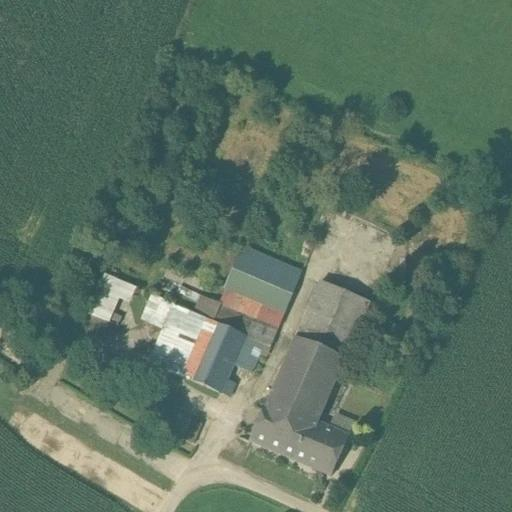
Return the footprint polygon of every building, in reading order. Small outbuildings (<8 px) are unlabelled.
[(225,290),(242,249),(219,239),(202,280),(225,290)] [(301,274),(242,249),(225,290),(285,315),(301,274)] [(129,308),(135,293),(103,279),(87,317),(109,326),(119,304),(129,308)] [(370,303),(320,282),(296,339),(345,360),(370,303)] [(225,290),(219,304),(254,319),(279,328),(285,315),(225,290)] [(201,297),(193,316),(216,325),(246,338),(254,319),(219,304),(201,297)] [(193,316),(149,298),(139,321),(161,331),(147,363),(169,372),(193,316)] [(234,367),(246,338),(216,325),(193,316),(169,372),(221,395),(227,381),(234,367)] [(246,338),(234,367),(251,374),(263,346),(271,349),(279,328),(254,319),(246,338)] [(345,360),(296,339),(269,402),(267,401),(250,442),(284,457),(302,417),(318,424),(345,360)] [(133,386),(139,376),(103,357),(97,368),(133,386)] [(227,381),(221,395),(229,398),(235,384),(227,381)] [(202,426),(171,413),(162,434),(193,447),(202,426)] [(318,424),(302,417),(284,457),(331,477),(349,437),(318,424)]
